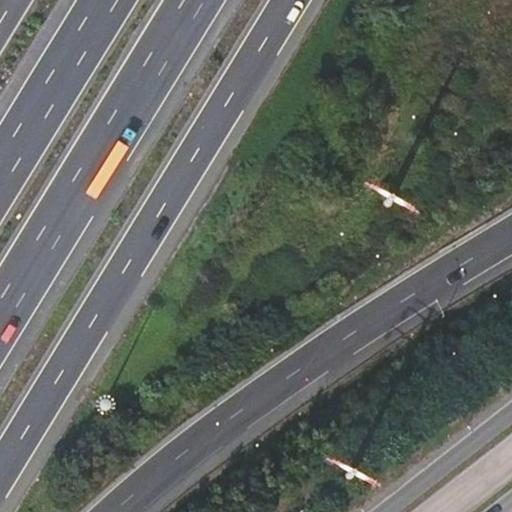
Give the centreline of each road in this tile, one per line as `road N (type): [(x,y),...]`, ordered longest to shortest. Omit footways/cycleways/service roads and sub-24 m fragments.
road 1 (motorway): [(0,472),(292,0)]
road 2 (motorway): [(114,511),(336,342),(511,237)]
road 3 (motorway): [(0,316),(194,0)]
road 4 (motorway): [(106,0),(0,173)]
road 5 (tertiary): [(511,412),(385,511)]
